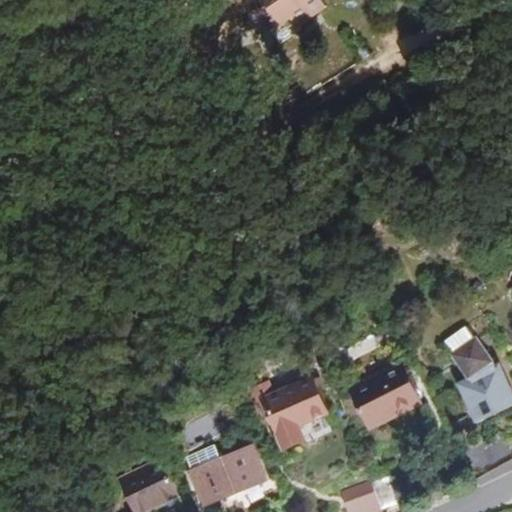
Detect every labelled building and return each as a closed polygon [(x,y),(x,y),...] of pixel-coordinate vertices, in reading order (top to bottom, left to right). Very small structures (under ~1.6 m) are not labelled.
[(251,0),(247,2),(257,34),(283,49),(304,35),(299,29),(325,9),(319,0),(251,0)] [(289,65),(306,97),(362,61),(342,31),(289,65)] [(462,384),(479,417),(511,401),(511,386),(501,365),(499,366),(473,331),(451,347),(473,379),(462,384)] [(403,361),(352,388),(371,431),(425,404),(403,361)] [(330,413),(315,377),(272,396),(267,384),(255,390),(266,418),(272,415),(287,449),(307,441),(301,426),(330,413)] [(327,417),(308,423),(313,437),(331,430),(327,417)] [(511,456),(500,432),(461,450),(477,482),(499,471),(511,462),(511,456)] [(193,467),(224,455),(220,443),(188,456),(193,467)] [(269,482),(254,446),(193,470),(208,507),(269,482)] [(127,490),(137,511),(157,511),(182,501),(169,471),(127,490)] [(383,509),(404,501),(394,474),(373,482),(383,509)] [(373,511),(383,509),(373,482),(373,481),(343,492),(349,511),(373,511)]
